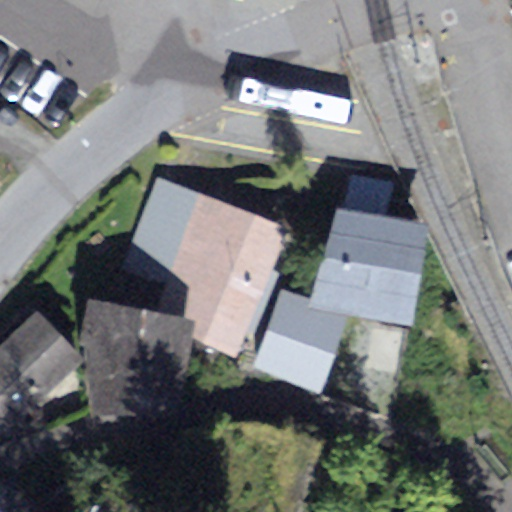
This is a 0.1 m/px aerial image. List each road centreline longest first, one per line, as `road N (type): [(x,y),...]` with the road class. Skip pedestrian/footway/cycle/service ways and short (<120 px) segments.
road 1 (residential): [(0,461),(66,435),(222,400),(272,399),(444,466),(511,511)]
road 2 (tertiary): [(0,252),(49,194),(177,87),(259,45),(394,0)]
road 3 (residential): [(511,129),(459,0)]
